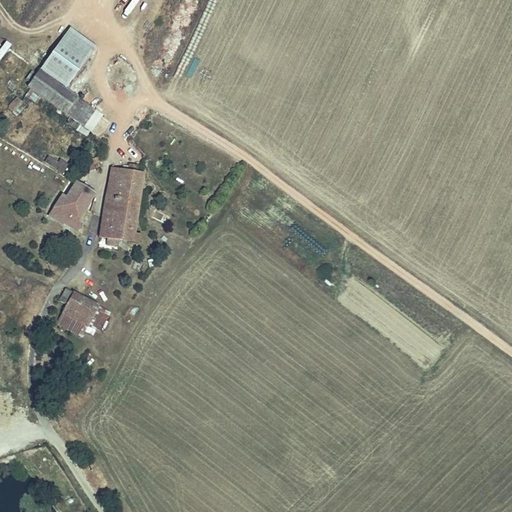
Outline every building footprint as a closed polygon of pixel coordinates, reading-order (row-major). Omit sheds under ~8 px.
[(145,31),(152,19),(136,10),(129,22),(145,31)] [(68,95),(99,51),(74,34),(43,77),(68,95)] [(109,77),(120,84),(131,69),(119,61),(109,77)] [(68,95),(43,77),(35,90),(32,94),(70,118),(80,103),(68,95)] [(196,93),(193,99),(209,109),(212,103),(196,93)] [(17,101),(13,110),(21,114),(25,104),(17,101)] [(100,117),(80,103),(70,118),(72,119),(89,132),(100,117)] [(97,137),(107,122),(100,117),(89,132),(97,137)] [(65,167),(60,175),(68,179),(73,172),(65,167)] [(138,235),(147,175),(140,174),(141,169),(134,168),(133,173),(116,171),(112,188),(117,189),(115,197),(110,197),(104,238),(112,239),(123,241),(141,245),(142,236),(138,235)] [(74,183),(78,175),(73,172),(68,179),(74,183)] [(63,214),(58,225),(72,231),(72,229),(82,234),(84,230),(89,232),(90,228),(86,226),(94,208),(92,204),(96,202),(99,195),(80,187),(72,205),(72,206),(74,207),(70,217),(63,214)] [(70,217),(74,207),(72,206),(72,205),(68,203),(63,214),(70,217)] [(121,247),(123,241),(112,239),(111,246),(121,247)] [(70,308),(79,293),(70,288),(61,303),(70,308)] [(93,327),(104,307),(79,293),(70,308),(68,312),(93,327)] [(103,333),(116,314),(104,307),(93,327),(103,333)] [(86,338),(93,327),(68,312),(61,324),(86,338)]
